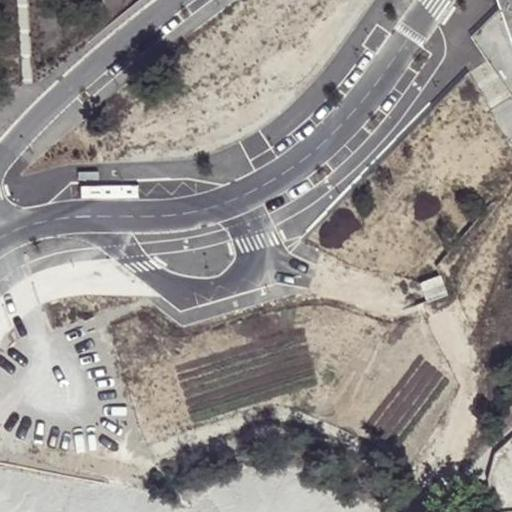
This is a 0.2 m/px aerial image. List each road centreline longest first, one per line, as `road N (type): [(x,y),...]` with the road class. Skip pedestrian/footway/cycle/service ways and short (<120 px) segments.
road 1 (residential): [(7,232),(55,216),(196,210),(239,199),(287,171),(349,117),(433,0)]
road 2 (residential): [(173,0),(98,62),(0,164)]
